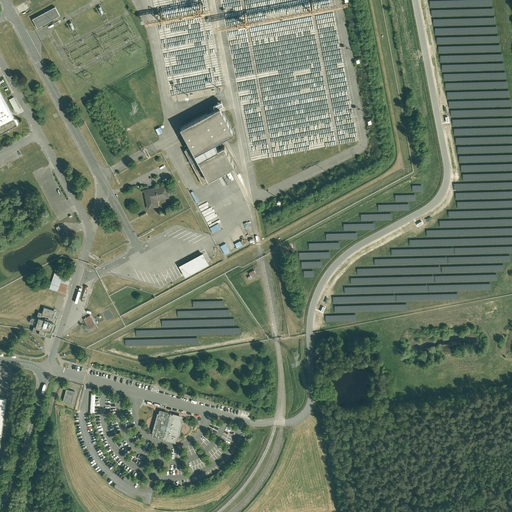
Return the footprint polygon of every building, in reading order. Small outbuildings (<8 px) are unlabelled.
[(32,19),(37,28),(60,16),(55,7),(32,19)] [(0,90),(0,133),(15,126),(16,126),(18,125),(18,123),(16,119),(15,119),(14,119),(13,118),(14,117),(0,90)] [(20,109),(14,97),(9,99),(16,111),(20,109)] [(220,106),(181,127),(191,146),(184,150),(202,183),(235,165),(224,145),(218,149),(215,143),(234,133),(220,106)] [(165,186),(145,190),(148,208),(157,206),(155,198),(168,195),(167,190),(166,190),(165,186)] [(239,238),(244,236),(241,229),(230,234),(236,248),(242,245),(239,238)] [(219,243),(224,254),(229,252),(225,241),(219,243)] [(184,276),(209,265),(203,252),(179,264),(184,276)] [(55,272),(49,288),(66,294),(71,277),(55,272)] [(46,308),(44,309),(43,313),(40,312),(39,313),(37,319),(33,318),(31,318),(30,321),(31,323),(35,324),(33,330),(34,331),(38,333),(39,332),(40,333),(44,335),(45,334),(46,335),(49,336),(51,336),(56,319),(56,317),(54,317),(55,312),(54,311),(46,308)] [(90,315),(84,318),(89,328),(96,325),(90,315)] [(73,396),(65,394),(63,401),(71,404),(73,396)] [(181,417),(161,411),(160,415),(159,414),(154,431),(155,432),(154,435),(175,441),(176,437),(177,437),(178,435),(179,435),(178,435),(181,423),(182,424),(182,423),(181,423),(181,420),(180,420),(181,417)]
